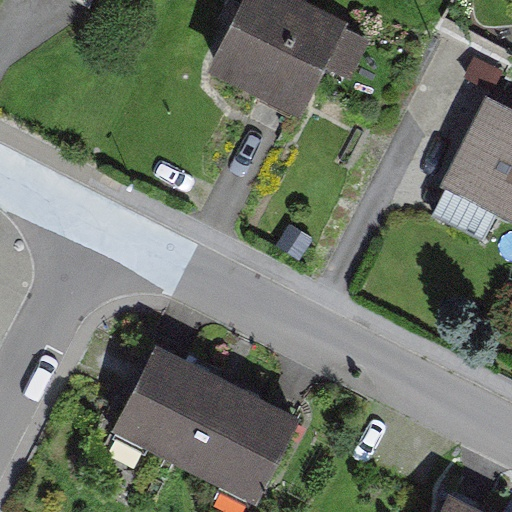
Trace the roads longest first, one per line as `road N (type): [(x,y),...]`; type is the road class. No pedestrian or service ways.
road 1 (residential): [(98,235),(368,354),(511,434)]
road 2 (residential): [(98,235),(0,430)]
